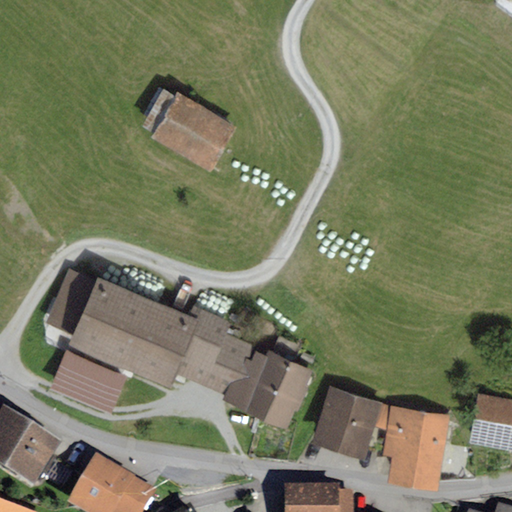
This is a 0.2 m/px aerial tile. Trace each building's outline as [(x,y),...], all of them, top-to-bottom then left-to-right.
[(237,127),(177,91),(174,97),(163,90),(141,125),(153,133),(150,137),(209,173),(237,127)] [(46,323),(73,334),(69,344),(169,388),(175,374),(224,395),(229,383),(239,380),(252,350),(254,345),(227,332),(232,322),(194,306),(188,318),(97,278),(94,281),(69,270),(46,323)] [(229,383),(224,395),(220,400),(285,428),(310,369),(268,350),(265,356),(252,350),(239,380),(229,383)] [(381,403),(328,387),(310,447),(364,459),(368,449),(374,450),(379,428),(374,426),(381,403)] [(511,399),(477,394),(468,443),(511,451),(511,399)] [(390,406),(381,403),(374,426),(379,428),(386,430),(383,455),(391,457),(387,482),(437,489),(448,415),(390,406)] [(1,412),(0,413),(0,473),(34,494),(61,446),(1,412)] [(146,511),(157,493),(96,459),(68,510),(72,511),(146,511)] [(338,487),(281,489),(282,511),(351,511),(351,492),(338,493),(338,487)]
